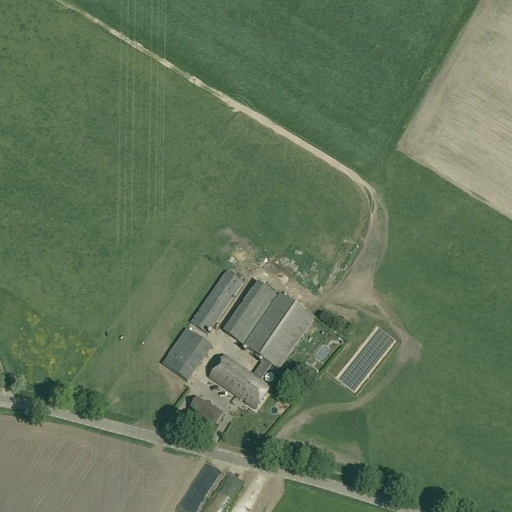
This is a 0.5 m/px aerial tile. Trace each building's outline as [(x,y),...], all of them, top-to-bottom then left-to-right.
[(244,285),(230,276),(228,274),(193,325),(209,336),(244,285)] [(244,346),(278,297),(259,284),(225,333),(244,346)] [(278,297),(244,346),(266,361),(254,378),(225,358),(210,380),(257,411),(271,390),(261,383),(272,366),(280,371),(315,320),(279,295),(278,297)] [(213,349),(188,331),(163,366),(188,383),(213,349)] [(216,426),(223,415),(197,398),(190,409),(216,426)] [(152,511),(154,511),(172,511),(157,503),(152,511)]
